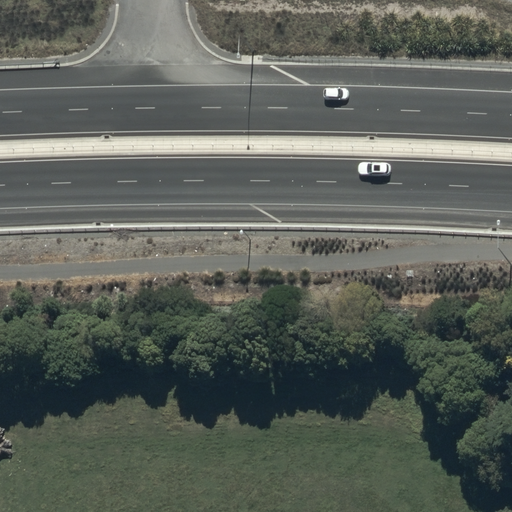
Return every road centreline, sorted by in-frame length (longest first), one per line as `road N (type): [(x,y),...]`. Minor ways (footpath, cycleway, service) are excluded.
road 1 (trunk): [(0,112),(156,104),(511,114)]
road 2 (trunk): [(511,186),(0,185)]
